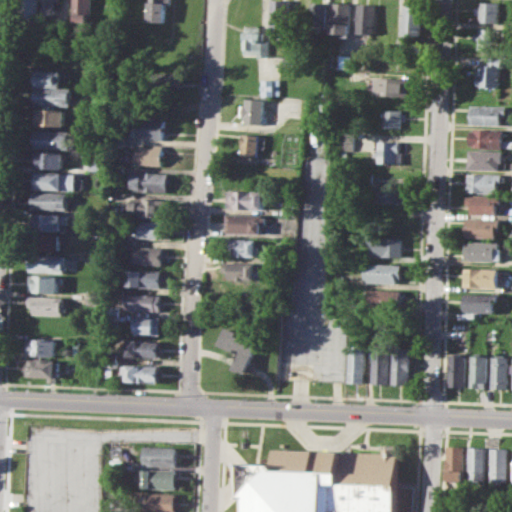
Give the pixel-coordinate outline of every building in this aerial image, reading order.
[(26,0),(41,0),(41,18),(26,17),(26,0)] [(44,0),(60,0),(60,21),(44,20),(44,0)] [(72,0),(92,0),(92,16),(88,16),(88,22),(72,21),(72,0)] [(98,0),(117,0),(117,21),(98,21),(98,0)] [(149,0),(171,0),(171,6),(166,5),(166,22),(149,22),(149,0)] [(271,34),(272,0),(291,0),(290,35),(271,34)] [(309,1),(328,2),(328,27),(308,27),(309,1)] [(480,1),(500,2),(500,23),(479,22),(480,1)] [(333,3),(351,3),(351,37),(341,37),(341,32),(333,32),(333,3)] [(358,3),(377,3),(377,34),(357,34),(358,3)] [(403,5),(423,6),(423,36),(417,36),(417,40),(408,40),(408,35),(402,35),(403,5)] [(245,27),(260,27),(260,32),(264,32),(264,40),(270,40),(270,56),(259,56),(259,53),(244,52),(245,27)] [(479,28),(498,28),(498,49),(478,48),(478,40),(474,40),(475,33),(479,33),(479,28)] [(339,55),(352,55),(352,68),(339,68),(339,55)] [(488,56),(504,57),(504,66),(501,66),(500,86),(477,86),(478,65),(488,65),(488,56)] [(36,69),(63,70),(63,85),(35,84),(36,69)] [(169,86),(184,85),(183,72),(168,73),(169,86)] [(375,76),(410,77),(409,96),(374,94),(375,76)] [(264,79),(282,78),(283,93),(265,94),(264,79)] [(38,87),(73,88),(72,105),(37,104),(38,87)] [(247,98),(267,99),(266,113),(270,114),(269,123),(245,121),(246,117),(242,116),(243,102),(247,103),(247,98)] [(471,105),(510,106),(509,116),(502,116),(502,125),(470,124),(471,105)] [(37,108),(68,109),(67,125),(36,124),(37,108)] [(384,109),(402,110),(402,127),(384,127),(384,109)] [(141,117),(167,118),(166,140),(157,140),(157,136),(140,135),(141,117)] [(470,126),(506,128),(505,139),(511,139),(511,146),(469,145),(470,126)] [(37,129),(74,131),(73,149),(36,148),(37,129)] [(244,133),(263,134),(261,156),(242,154),(244,133)] [(378,140),(401,141),(401,151),(405,151),(405,163),(377,162),(378,140)] [(139,146),(157,147),(157,144),(165,144),(164,164),(138,163),(139,146)] [(468,149),(505,150),(504,160),(500,160),(500,169),(468,168),(468,149)] [(35,151),(65,152),(65,168),(35,168),(35,151)] [(133,175),(142,175),(142,171),(170,172),(169,191),(132,190),(133,175)] [(34,172),(77,173),(77,189),(34,188),(34,172)] [(468,173),(506,174),(506,183),(501,183),(501,193),(467,192),(468,173)] [(376,184),(389,184),(390,180),(406,180),(405,203),(375,202),(376,184)] [(229,189),(270,190),(270,201),(266,201),(266,208),(229,208),(229,189)] [(34,192),(70,193),(69,210),(33,209),(34,192)] [(468,195),(504,196),(503,205),(499,205),(499,213),(472,213),(472,205),(468,205),(468,195)] [(131,201),(138,201),(138,197),(171,198),(170,217),(131,216),(131,201)] [(33,213),(70,214),(69,225),(63,225),(62,230),(32,229),(33,213)] [(228,213),(269,214),(269,222),(264,221),(264,232),(227,231),(228,213)] [(467,217),(503,218),(502,230),(499,230),(498,237),(466,236),(467,217)] [(138,220),(167,221),(167,238),(137,237),(138,220)] [(31,234),(62,234),(62,250),(31,250),(31,234)] [(365,235),(404,236),(404,257),(371,256),(371,245),(365,245),(365,235)] [(227,237),(261,238),(260,257),(231,255),(231,245),(227,245),(227,237)] [(466,241),(501,243),(500,249),(505,249),(505,261),(465,259),(466,241)] [(137,245),(165,246),(165,264),(132,264),(132,250),(137,251),(137,245)] [(32,254),(66,256),(66,273),(32,271),(32,254)] [(225,262),(258,263),(258,269),(266,269),(266,277),(257,277),(257,280),(229,279),(230,272),(224,272),(225,262)] [(362,262),(402,264),(402,277),(397,277),(397,283),(365,281),(366,272),(362,271),(362,262)] [(464,268),(500,269),(500,287),(463,286),(464,268)] [(129,270),(163,271),(162,288),(129,287),(129,270)] [(30,275),(65,276),(64,286),(60,285),(60,292),(29,291),(30,275)] [(367,288),(403,289),(403,310),(370,309),(370,298),(367,298),(367,288)] [(88,289),(102,289),(102,305),(88,305),(88,289)] [(125,292),(163,293),(162,310),(130,309),(130,305),(125,305),(125,292)] [(463,292),(502,293),(501,302),(496,302),(496,312),(462,312),(463,292)] [(30,295),(65,296),(64,315),(34,314),(34,306),(29,306),(30,295)] [(138,318),(162,318),(162,335),(137,335),(138,318)] [(220,343),(226,326),(240,331),(238,334),(259,342),(247,373),(236,369),(243,352),(220,343)] [(28,338),(58,339),(57,355),(27,354),(28,338)] [(129,339),(160,340),(160,357),(128,356),(129,339)] [(372,383),(373,344),(390,345),(389,383),(372,383)] [(348,345),(367,345),(365,383),(347,382),(348,345)] [(392,382),(393,345),(411,345),(410,383),(392,382)] [(107,352),(119,352),(119,368),(107,367),(107,352)] [(449,353),(468,353),(467,386),(448,386),(449,353)] [(470,386),(471,355),(488,355),(487,386),(470,386)] [(492,356),(491,387),(509,388),(510,356),(492,356)] [(28,358),(58,360),(57,383),(47,382),(47,377),(27,376),(28,358)] [(122,365),(159,366),(159,382),(121,381),(122,365)] [(144,445),(178,447),(177,466),(143,464),(144,445)] [(448,445),(466,445),(465,480),(446,479),(448,445)] [(470,447),(469,480),(487,481),(488,447),(470,447)] [(493,447),(511,448),(510,481),(491,480),(493,447)] [(273,448),(384,453),(384,448),(396,448),(395,453),(399,453),(396,511),(246,511),(247,497),(242,497),(243,464),(272,465),(273,448)] [(109,458),(123,459),(123,476),(109,475),(109,458)] [(143,469),(178,470),(177,489),(142,487),(143,469)] [(143,492),(177,493),(177,511),(142,510),(143,492)]
